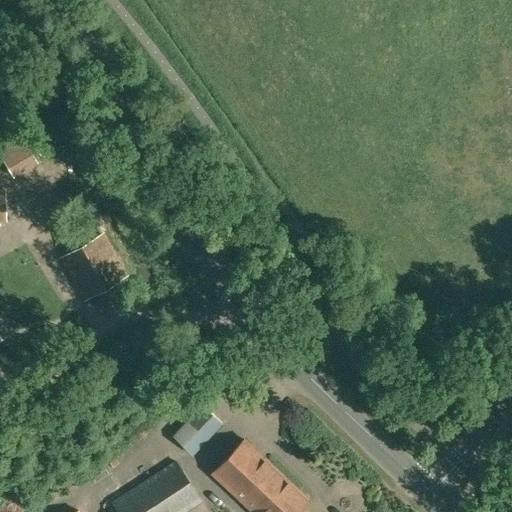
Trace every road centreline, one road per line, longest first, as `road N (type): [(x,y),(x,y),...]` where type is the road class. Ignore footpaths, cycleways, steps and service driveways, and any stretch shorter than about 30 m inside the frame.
road 1 (secondary): [(426,488),(312,383),(245,307),(53,0)]
road 2 (track): [(355,377),(511,358)]
road 3 (unclassified): [(426,488),(511,378)]
